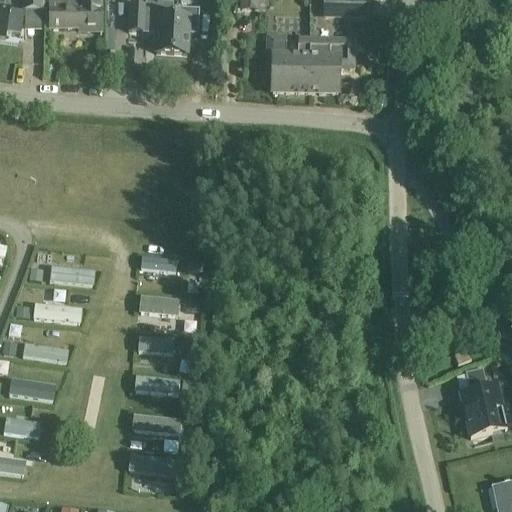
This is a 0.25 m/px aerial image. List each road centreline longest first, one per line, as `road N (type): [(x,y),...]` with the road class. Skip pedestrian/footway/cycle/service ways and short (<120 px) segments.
road 1 (track): [(21,231),(118,239),(125,256),(107,498),(0,489)]
road 2 (unclassified): [(400,128),(0,96)]
road 3 (unclassified): [(511,338),(422,179),(398,177)]
road 4 (residential): [(431,511),(401,338)]
road 5 (unclassified): [(401,338),(398,177)]
road 6 (unclassified): [(400,128),(412,0)]
